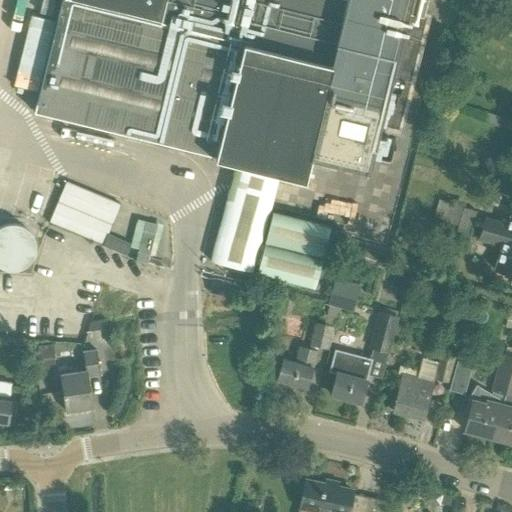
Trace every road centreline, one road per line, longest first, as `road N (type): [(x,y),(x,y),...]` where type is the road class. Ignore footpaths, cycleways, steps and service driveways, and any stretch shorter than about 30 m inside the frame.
road 1 (residential): [(511,490),(285,432),(209,432),(51,457)]
road 2 (unknown): [(190,299),(192,205),(183,179),(0,116)]
road 3 (unknown): [(0,302),(58,296),(82,263),(190,299)]
road 4 (unknown): [(192,434),(190,299)]
